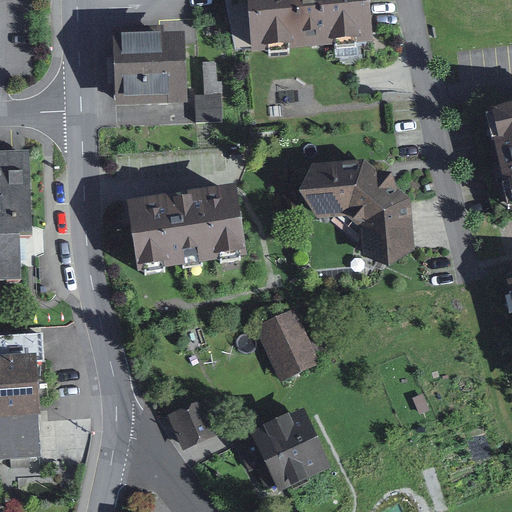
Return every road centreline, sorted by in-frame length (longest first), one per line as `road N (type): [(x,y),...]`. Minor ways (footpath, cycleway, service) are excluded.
road 1 (tertiary): [(80,111),(85,235),(116,432)]
road 2 (residential): [(459,251),(410,0)]
